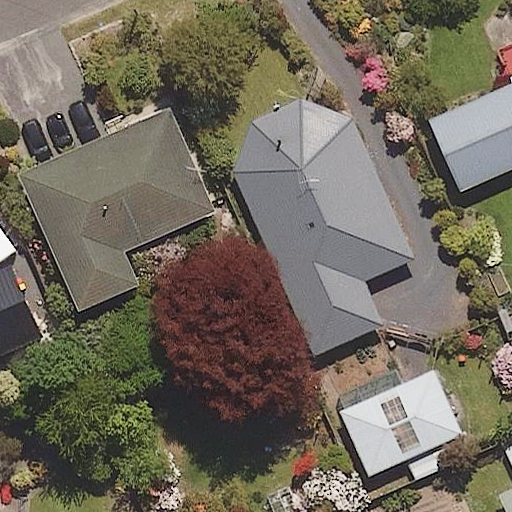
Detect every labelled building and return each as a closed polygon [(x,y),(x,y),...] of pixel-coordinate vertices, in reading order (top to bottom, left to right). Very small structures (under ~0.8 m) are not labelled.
[(454,190),(511,164),(511,43),(496,51),(508,79),(422,117),(454,190)] [(411,260),(345,117),(317,104),(296,102),(275,106),(249,124),(236,141),(229,161),(228,171),(314,358),(384,325),(364,282),(411,260)] [(210,209),(166,106),(18,170),(78,307),(135,282),(121,248),(210,209)] [(0,351),(35,336),(4,266),(0,267),(0,351)] [(511,429),(479,350),(340,408),(367,473),(406,456),(415,478),(448,464),(439,442),(463,432),(469,447),(511,429)] [(511,511),(511,487),(498,494),(506,511),(511,511)]
